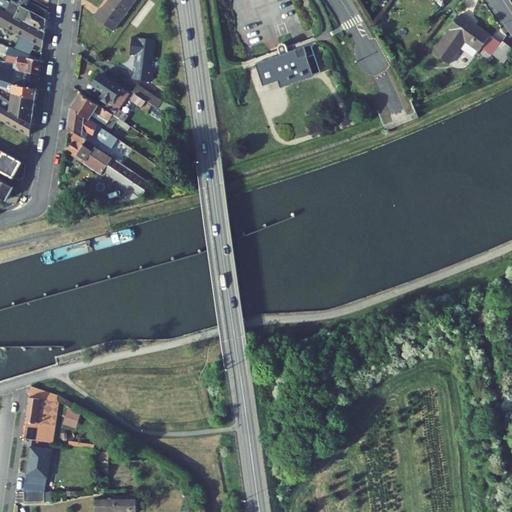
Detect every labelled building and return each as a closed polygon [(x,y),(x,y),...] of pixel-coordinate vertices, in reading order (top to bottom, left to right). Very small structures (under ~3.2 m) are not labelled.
[(113,30),(135,0),(109,0),(103,9),(100,8),(94,16),(113,30)] [(44,31),(45,31),(48,12),(33,4),(30,8),(22,4),(20,7),(11,2),(6,11),(5,12),(22,21),(23,20),(44,31)] [(0,23),(43,47),(45,31),(44,31),(23,20),(22,21),(5,12),(6,11),(0,7),(0,23)] [(461,48),(473,57),(478,50),(479,51),(483,46),(486,48),(481,54),(489,60),(493,54),(502,43),(461,14),(433,52),(449,64),(461,48)] [(138,59),(136,59),(134,79),(150,81),(155,40),(133,37),(131,54),(137,54),(139,54),(138,59)] [(281,55),(256,62),(264,86),(281,80),(283,85),(312,75),(306,58),(315,55),(311,44),(309,39),(288,47),(287,46),(286,44),(285,44),(284,44),(283,43),(282,44),(281,44),(279,45),(279,46),(279,47),(278,48),(279,48),(279,49),(279,50),(281,55)] [(505,63),(511,53),(511,47),(503,41),(502,43),(493,54),(499,58),(505,63)] [(25,73),(39,74),(41,60),(19,57),(18,64),(20,71),(25,73)] [(23,86),(37,89),(39,74),(25,73),(20,71),(18,64),(13,63),(11,68),(0,65),(0,79),(12,84),(23,86)] [(119,108),(129,92),(101,73),(92,85),(100,90),(104,93),(100,99),(97,103),(125,122),(129,115),(119,108)] [(12,93),(35,99),(37,89),(23,86),(12,84),(0,79),(0,87),(12,94),(12,93)] [(163,102),(138,85),(133,92),(136,94),(158,108),(163,102)] [(97,103),(81,92),(71,107),(90,120),(92,117),(95,112),(108,122),(106,125),(105,126),(103,129),(109,133),(116,122),(128,130),(130,126),(125,122),(97,103)] [(11,102),(34,110),(35,99),(12,93),(12,94),(11,102)] [(148,111),(152,105),(136,94),(131,100),(142,107),(148,111)] [(10,111),(32,124),(34,110),(11,102),(11,103),(0,96),(0,95),(0,105),(10,111)] [(0,118),(30,135),(32,124),(10,111),(0,105),(0,118)] [(98,125),(90,120),(71,107),(68,128),(76,133),(85,138),(89,133),(94,136),(95,131),(101,135),(99,139),(127,157),(133,149),(109,133),(103,129),(98,125)] [(108,122),(95,112),(92,117),(105,126),(106,125),(108,122)] [(102,174),(104,171),(128,188),(140,197),(142,197),(151,183),(115,158),(105,152),(87,140),(85,138),(76,133),(73,138),(75,140),(69,149),(74,152),(86,160),(84,163),(102,174)] [(21,162),(0,149),(0,170),(13,177),(21,162)] [(117,156),(107,149),(105,152),(115,158),(117,156)] [(86,160),(74,152),(72,155),(84,163),(86,160)] [(176,179),(159,168),(156,172),(173,184),(176,179)] [(14,187),(0,179),(0,197),(6,201),(14,187)] [(140,197),(128,188),(120,201),(140,197)] [(47,432),(52,400),(30,397),(26,424),(23,438),(52,443),(54,433),(47,432)] [(58,401),(52,400),(47,432),(54,433),(58,401)] [(66,423),(77,425),(79,414),(67,412),(66,423)] [(45,492),(51,451),(31,448),(25,492),(45,492)] [(109,474),(109,461),(98,460),(98,474),(109,474)] [(196,509),(190,489),(184,492),(189,509),(190,511),(196,509)] [(136,511),(137,498),(95,498),(95,511),(136,511)]
